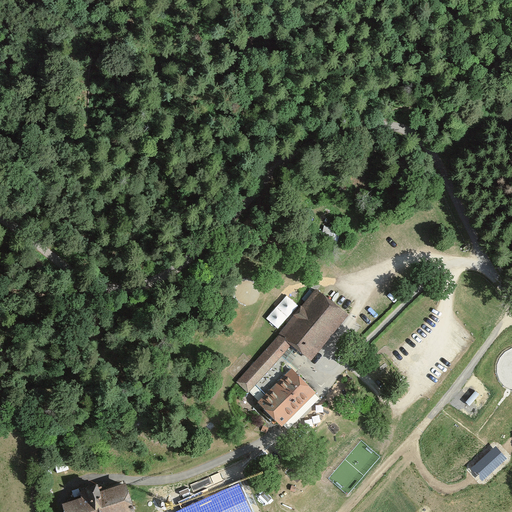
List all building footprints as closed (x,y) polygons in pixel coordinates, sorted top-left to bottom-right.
[(349,305),(319,280),(235,373),(253,390),(284,355),(294,343),(309,355),(349,305)] [(284,355),(253,390),(264,400),(295,365),(284,355)] [(298,361),(264,400),(284,417),(318,379),(298,361)] [(498,444),(473,468),(486,480),(510,457),(498,444)] [(263,511),(239,457),(156,495),(163,511),(263,511)] [(67,496),(73,511),(109,511),(142,500),(132,473),(67,496)]
